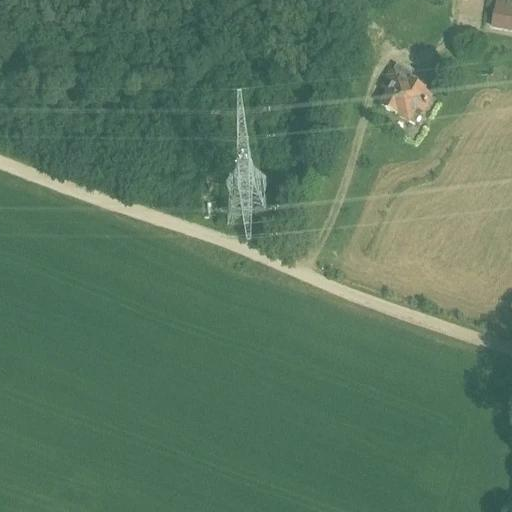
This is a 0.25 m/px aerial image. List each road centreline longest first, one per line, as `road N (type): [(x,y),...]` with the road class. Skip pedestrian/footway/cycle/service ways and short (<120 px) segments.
road 1 (track): [(0,166),(511,349)]
road 2 (track): [(210,240),(232,172),(239,0)]
